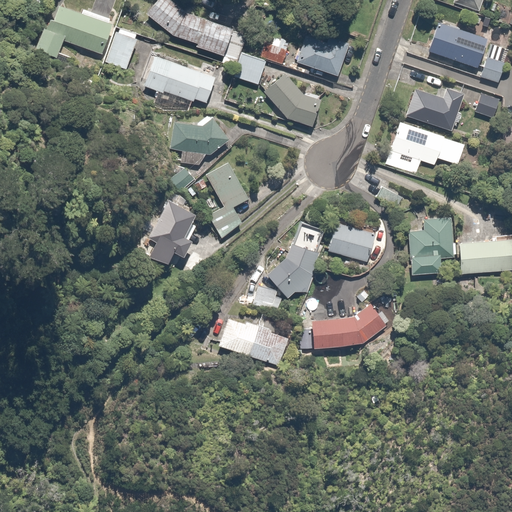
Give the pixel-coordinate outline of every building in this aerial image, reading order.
[(445,0),(442,10),(471,19),(476,0),(445,0)] [(168,19),(148,2),(127,21),(149,42),(179,55),(194,23),(168,19)] [(93,30),(32,16),(31,18),(22,33),(19,31),(2,62),(3,63),(29,69),(34,60),(74,68),(93,30)] [(478,43),(426,25),(414,58),(466,76),(478,43)] [(212,62),(224,33),(197,26),(185,53),(212,62)] [(341,50),(299,40),(284,70),(319,80),(316,86),(328,89),(341,50)] [(115,51),(96,41),(77,76),(97,86),(115,51)] [(280,53),(253,48),(249,64),(279,70),(280,53)] [(200,81),(132,58),(119,97),(187,120),(200,81)] [(255,68),(229,58),(219,85),(245,94),(255,68)] [(491,73),(473,66),(466,83),(485,90),(491,73)] [(289,95),(276,77),(249,100),(271,123),(295,133),(310,109),(289,95)] [(511,79),(499,79),(498,129),(511,128),(511,79)] [(403,93),(392,122),(436,139),(452,98),(434,91),(430,103),(403,93)] [(483,107),(460,100),(454,120),(476,127),(483,107)] [(182,134),(150,131),(145,160),(193,163),(206,152),(214,140),(195,128),(182,134)] [(389,129),(364,174),(393,190),(405,170),(415,176),(420,167),(436,176),(448,153),(389,129)] [(209,198),(188,211),(199,228),(252,192),(224,151),(195,171),(196,171),(210,198),(209,198)] [(384,207),(356,192),(344,212),(372,228),(384,207)] [(167,226),(134,210),(111,256),(119,260),(112,273),(128,281),(134,268),(144,273),(167,226)] [(424,273),(425,227),(402,226),(402,240),(387,240),(387,248),(377,248),(376,290),(412,291),(413,272),(424,273)] [(302,238),(279,231),(247,276),(244,273),(230,291),(245,313),(250,314),(252,310),(266,312),(302,238)] [(351,248),(314,231),(298,265),(335,282),(351,248)] [(496,251),(429,251),(428,287),(495,284),(496,251)] [(307,336),(266,332),(261,368),(316,361),(349,336),(332,312),(307,336)] [(206,338),(189,330),(173,364),(228,389),(243,356),(230,350),(233,343),(208,332),(206,338)]
